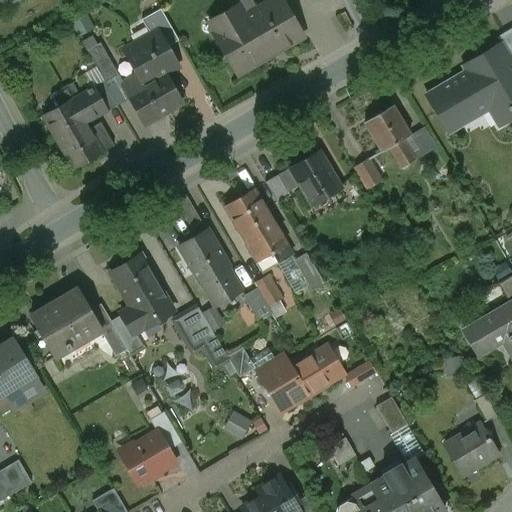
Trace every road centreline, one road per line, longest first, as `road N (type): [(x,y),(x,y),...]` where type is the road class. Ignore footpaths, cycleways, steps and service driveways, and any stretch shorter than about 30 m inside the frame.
road 1 (tertiary): [(468,0),(59,229)]
road 2 (residential): [(160,511),(379,384)]
road 3 (residential): [(0,112),(59,229)]
